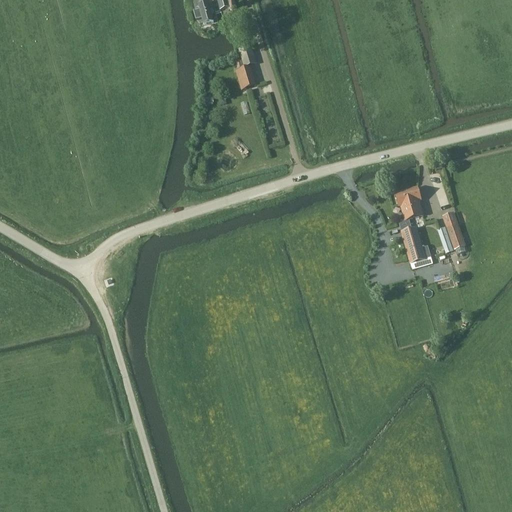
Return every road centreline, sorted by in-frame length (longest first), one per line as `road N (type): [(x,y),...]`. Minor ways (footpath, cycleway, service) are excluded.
road 1 (unclassified): [(162,511),(109,326),(78,274)]
road 2 (unclassified): [(78,274),(131,232),(302,177)]
road 3 (unclassified): [(302,177),(511,125)]
road 4 (unclassified): [(302,177),(247,0)]
